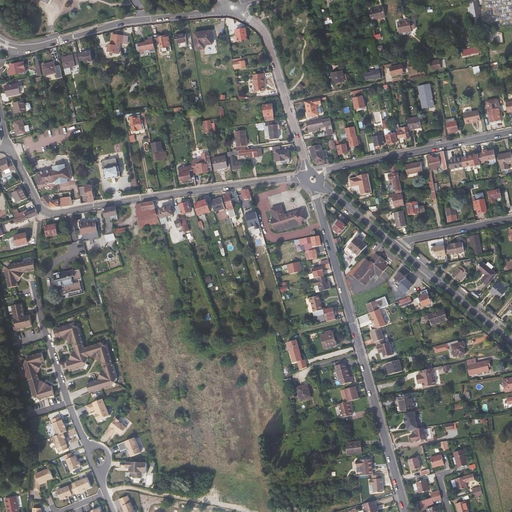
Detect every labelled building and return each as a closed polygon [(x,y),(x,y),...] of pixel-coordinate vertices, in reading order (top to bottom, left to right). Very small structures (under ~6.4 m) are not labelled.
[(385,17),(383,7),(369,11),(372,21),(385,17)] [(332,22),(331,18),(329,19),(328,15),(321,17),(326,31),(328,30),(327,24),(332,22)] [(415,30),(414,23),(410,24),(410,22),(403,23),(397,23),(399,34),(412,32),(411,30),(415,30)] [(248,40),(246,29),(235,30),(237,42),(248,40)] [(382,38),(381,34),(376,35),(374,30),(371,31),(377,53),(379,52),(376,40),(382,38)] [(212,44),(210,31),(198,33),(200,46),(212,44)] [(187,43),(185,33),(175,35),(177,45),(187,43)] [(128,45),(129,37),(125,36),(112,35),(111,43),(114,43),(114,46),(109,45),(108,53),(113,53),(113,54),(119,55),(120,44),(128,45)] [(171,46),(169,36),(159,37),(161,49),(167,48),(167,47),(171,46)] [(152,56),(151,54),(156,53),(153,37),(148,38),(149,41),(144,42),(144,44),(135,45),(137,54),(141,53),(141,58),(152,56)] [(481,53),(480,46),(462,50),(463,56),(481,53)] [(93,62),(90,51),(83,53),(82,54),(78,55),(79,62),(84,61),(85,64),(93,62)] [(75,63),(78,62),(76,55),(62,58),(66,75),(71,74),(70,68),(75,66),(75,63)] [(246,68),(244,58),(232,60),(233,68),(239,67),(239,69),(246,68)] [(441,69),(439,60),(430,62),(432,71),(441,69)] [(24,71),(23,63),(10,66),(12,75),(22,73),(22,71),(24,71)] [(62,78),(59,66),(55,67),(54,63),(42,66),(45,76),(56,73),(57,79),(62,78)] [(383,70),(380,70),(380,71),(378,63),(375,64),(376,71),(364,74),(366,82),(384,78),(383,70)] [(492,71),(491,63),(486,64),(481,66),(482,71),(486,70),(487,72),(492,71)] [(390,66),(391,75),(404,73),(403,64),(390,66)] [(348,81),(347,76),(344,77),(343,72),(332,74),(334,84),(348,81)] [(265,86),(265,83),(264,79),(253,80),(255,93),(265,91),(264,86),(265,86)] [(20,94),(18,84),(6,86),(7,97),(20,94)] [(435,107),(430,85),(418,87),(423,109),(435,107)] [(75,117),(74,109),(71,96),(67,97),(72,118),(75,117)] [(366,107),(363,97),(354,99),(356,109),(366,107)] [(319,115),(317,104),(318,104),(317,100),(306,102),(309,118),(319,115)] [(488,111),(489,120),(490,123),(500,121),(499,118),(501,117),(499,109),(498,109),(496,100),(487,102),(489,111),(488,111)] [(26,111),(23,101),(13,104),(14,107),(13,108),(15,114),(26,111)] [(274,121),(272,105),(263,106),(265,121),(274,121)] [(481,120),(479,110),(463,113),(465,124),(481,120)] [(139,113),(139,114),(129,116),(132,131),(142,129),(144,128),(143,124),(146,123),(144,112),(139,113)] [(422,128),(420,117),(407,120),(410,131),(422,128)] [(334,135),(331,119),(324,120),(323,118),(319,119),(313,120),(313,122),(308,124),(310,132),(319,130),(319,128),(325,127),(325,128),(327,127),(329,136),(334,135)] [(459,132),(457,121),(455,121),(455,118),(446,120),(449,134),(459,132)] [(24,127),(23,120),(14,122),(17,135),(30,132),(29,126),(24,127)] [(279,139),(278,125),(279,125),(278,121),(265,123),(266,127),(269,127),(270,140),(279,139)] [(410,138),(408,127),(402,129),(402,131),(400,131),(399,125),(396,126),(400,147),(404,146),(403,138),(405,138),(405,139),(410,138)] [(357,138),(355,128),(346,130),(348,139),(349,139),(351,147),(359,145),(358,138),(357,138)] [(247,146),(246,131),(235,132),(237,151),(245,150),(245,146),(247,146)] [(398,142),(396,134),(386,136),(388,144),(398,142)] [(384,144),(382,136),(373,138),(375,147),(378,146),(378,145),(384,144)] [(337,150),(335,139),(329,141),(330,145),(332,144),(333,151),(337,150)] [(167,158),(165,152),(163,152),(163,151),(162,151),(160,142),(151,144),(155,162),(165,160),(165,159),(167,158)] [(348,153),(347,145),(338,147),(339,155),(348,153)] [(291,162),(290,159),(289,150),(281,151),(280,146),(272,147),(274,162),(277,162),(285,161),(286,162),(291,162)] [(325,158),(323,149),(322,149),(321,146),(311,148),(314,162),(317,164),(318,167),(331,164),(330,159),(327,159),(326,157),(325,158)] [(258,156),(257,149),(245,150),(237,151),(228,153),(228,157),(231,157),(232,170),(243,169),(242,161),(236,162),(235,156),(239,156),(239,157),(249,156),(249,158),(254,157),(254,156),(258,156)] [(494,150),(487,151),(483,152),(483,154),(479,154),(481,164),(485,163),(484,162),(495,160),(494,150)] [(211,164),(209,154),(209,155),(208,152),(204,153),(205,164),(197,165),(198,174),(209,172),(208,165),(211,164)] [(470,160),(469,152),(461,154),(462,158),(463,161),(470,160)] [(511,163),(511,156),(511,153),(499,156),(502,170),(509,169),(508,164),(511,163)] [(441,167),(439,157),(438,158),(437,155),(431,157),(430,155),(427,155),(431,169),(441,167)] [(227,168),(225,156),(213,159),(215,170),(227,168)] [(464,167),(463,161),(462,158),(449,161),(451,170),(464,167)] [(120,177),(118,167),(116,159),(103,162),(105,170),(104,170),(106,180),(120,177)] [(16,169),(12,162),(8,164),(6,160),(0,162),(0,172),(10,169),(11,171),(16,169)] [(402,192),(396,162),(393,162),(391,162),(393,173),(384,175),(385,182),(389,181),(389,182),(390,183),(391,184),(393,184),(395,193),(402,192)] [(423,171),(421,162),(405,165),(407,175),(423,171)] [(195,179),(194,174),(192,165),(179,168),(182,183),(192,181),(191,180),(195,179)] [(72,180),(69,168),(65,169),(65,166),(54,168),(54,171),(38,174),(40,186),(56,183),(57,185),(68,183),(67,180),(72,180)] [(372,193),(368,174),(358,176),(358,178),(351,179),(352,187),(360,186),(362,195),(372,193)] [(93,194),(92,185),(85,186),(87,195),(88,203),(95,201),(94,199),(95,198),(95,193),(93,194)] [(87,195),(85,186),(78,187),(79,192),(80,197),(87,195)] [(27,199),(22,189),(12,194),(14,196),(12,197),(14,202),(16,201),(17,204),(27,199)] [(251,197),(249,189),(241,190),(244,200),(251,197)] [(501,198),(500,190),(488,192),(490,203),(496,202),(495,199),(501,198)] [(72,206),(70,192),(61,193),(62,199),(60,199),(60,200),(51,202),(45,196),(41,199),(41,200),(41,201),(41,202),(48,207),(51,208),(72,206)] [(405,205),(402,192),(395,193),(389,195),(390,199),(393,198),(395,207),(405,205)] [(234,209),(229,193),(224,195),(227,204),(233,228),(240,226),(238,221),(236,221),(236,219),(234,210),(234,209)] [(225,209),(221,198),(211,201),(215,212),(225,209)] [(210,212),(207,200),(201,202),(205,214),(210,212)] [(487,212),(485,200),(474,202),(475,209),(477,209),(478,214),(487,212)] [(153,202),(142,203),(135,205),(140,229),(161,225),(159,220),(156,211),(155,209),(153,202)] [(205,214),(201,202),(195,204),(199,215),(205,214)] [(191,211),(189,203),(179,205),(179,206),(175,207),(178,215),(181,213),(182,214),(191,211)] [(425,212),(424,206),(419,207),(418,203),(407,205),(409,215),(425,212)] [(302,225),(301,222),(307,220),(303,210),(284,215),(281,206),(271,209),(273,219),(270,220),(273,230),(277,229),(278,233),(302,225)] [(113,230),(112,220),(118,219),(117,216),(118,216),(116,207),(103,209),(106,222),(106,224),(105,231),(105,236),(113,234),(126,232),(125,228),(113,230)] [(174,215),(171,207),(159,210),(161,219),(174,215)] [(38,216),(37,211),(36,209),(28,213),(27,211),(19,214),(17,209),(13,211),(15,216),(16,216),(17,219),(26,215),(28,220),(38,216)] [(406,227),(403,211),(395,213),(398,228),(406,227)] [(457,220),(455,211),(447,213),(449,222),(457,220)] [(259,225),(256,212),(246,215),(247,220),(249,220),(250,223),(253,222),(255,226),(259,225)] [(28,220),(26,215),(17,219),(15,220),(16,224),(28,220)] [(190,231),(184,217),(179,219),(180,220),(182,227),(185,233),(190,231)] [(340,235),(347,226),(337,218),(332,224),(335,227),(334,230),(340,235)] [(101,240),(100,236),(97,221),(93,222),(93,221),(86,222),(86,220),(81,221),(83,234),(84,234),(86,243),(90,242),(90,241),(97,239),(97,241),(101,240)] [(57,235),(55,225),(45,227),(47,237),(57,235)] [(28,243),(25,233),(15,236),(18,246),(28,243)] [(479,235),(470,237),(467,237),(468,242),(471,242),(474,255),(482,253),(479,235)] [(166,244),(164,236),(153,239),(155,246),(166,244)] [(321,246),(319,237),(312,238),(312,237),(295,241),(296,244),(300,243),(301,246),(304,246),(308,260),(317,258),(315,250),(314,250),(314,247),(321,246)] [(368,246),(357,237),(348,247),(358,256),(368,246)] [(465,251),(463,243),(459,244),(459,243),(453,245),(453,246),(445,247),(447,255),(451,254),(451,256),(454,255),(454,256),(463,254),(463,253),(465,253),(465,251)] [(447,255),(445,247),(445,246),(432,249),(433,255),(436,254),(436,257),(442,256),(442,257),(447,256),(447,255)] [(379,257),(377,255),(376,254),(369,262),(366,260),(353,276),(357,279),(361,282),(365,286),(373,276),(376,279),(379,276),(379,277),(388,266),(387,265),(388,263),(380,256),(379,257)] [(23,274),(22,273),(35,270),(34,261),(11,265),(10,265),(5,273),(5,274),(8,289),(18,287),(17,281),(18,282),(23,274)] [(302,268),(300,262),(283,266),(284,270),(289,269),(290,275),(299,273),(298,269),(302,268)] [(497,274),(483,263),(478,269),(486,275),(481,281),(487,286),(497,274)] [(462,281),(468,274),(465,272),(466,271),(461,266),(454,274),(462,281)] [(310,280),(315,279),(324,276),(322,267),(312,269),(314,274),(309,275),(310,280)] [(75,276),(73,271),(67,272),(67,273),(61,274),(60,273),(54,274),(56,280),(72,277),(75,276)] [(405,295),(414,285),(400,273),(395,278),(402,284),(398,289),(405,295)] [(74,285),(72,277),(56,280),(57,287),(64,285),(64,288),(74,285)] [(500,300),(507,291),(498,283),(490,292),(500,300)] [(431,300),(430,300),(428,294),(427,290),(421,292),(422,296),(420,298),(423,307),(431,304),(432,302),(431,300)] [(323,310),(319,296),(309,299),(310,303),(311,302),(314,312),(323,310)] [(413,303),(410,297),(398,302),(401,308),(413,303)] [(385,307),(388,306),(385,298),(367,305),(370,313),(371,313),(385,307)] [(32,327),(30,316),(25,317),(22,304),(11,307),(15,320),(14,320),(16,330),(32,327)] [(336,319),(332,307),(323,310),(314,312),(313,313),(314,317),(325,314),(327,322),(336,319)] [(372,316),(386,311),(385,307),(371,313),(372,316)] [(448,321),(444,310),(424,316),(425,320),(430,319),(432,326),(448,321)] [(117,378),(108,349),(108,348),(99,343),(84,348),(82,340),(79,330),(79,329),(70,324),(70,325),(57,329),(57,330),(53,331),(55,338),(59,337),(59,338),(63,337),(62,339),(71,343),(72,342),(75,353),(74,352),(69,360),(71,361),(67,362),(70,372),(76,370),(83,368),(84,368),(88,359),(87,359),(87,358),(92,356),(92,358),(100,362),(101,361),(104,372),(103,371),(98,379),(100,380),(87,384),(90,393),(107,388),(112,387),(113,387),(117,378)] [(373,342),(384,339),(381,327),(370,331),(373,342)] [(332,333),(331,330),(324,332),(325,335),(321,336),(325,349),(336,345),(333,332),(332,333)] [(287,341),(293,362),(303,359),(296,338),(287,341)] [(465,354),(464,348),(465,348),(464,342),(447,347),(448,351),(453,349),(455,357),(459,356),(459,357),(461,357),(461,355),(465,354)] [(393,355),(390,343),(378,347),(378,348),(380,353),(383,352),(385,357),(393,355)] [(38,373),(43,364),(41,364),(45,363),(42,353),(29,357),(28,357),(24,366),(25,366),(29,380),(39,379),(37,372),(38,373)] [(413,362),(411,354),(403,356),(404,359),(409,358),(410,363),(413,362)] [(489,368),(491,368),(489,361),(477,364),(476,358),(467,360),(469,376),(490,372),(489,368)] [(402,372),(399,360),(386,364),(389,375),(402,372)] [(341,385),(351,382),(354,382),(353,376),(351,377),(348,368),(346,369),(345,364),(335,366),(339,381),(340,381),(341,385)] [(434,385),(431,373),(432,372),(432,369),(427,370),(418,372),(419,376),(415,377),(417,384),(421,383),(422,388),(434,385)] [(511,390),(511,377),(503,379),(506,392),(511,390)] [(55,396),(52,387),(49,388),(49,386),(41,381),(40,383),(39,379),(29,380),(33,395),(33,396),(42,401),(42,400),(55,396)] [(311,398),(308,385),(297,387),(300,400),(311,398)] [(337,394),(343,392),(345,403),(349,402),(359,399),(358,394),(356,394),(356,392),(357,391),(356,387),(337,392),(337,394)] [(414,408),(412,396),(399,398),(401,410),(414,408)] [(103,399),(100,401),(86,406),(89,413),(96,410),(96,411),(97,410),(99,413),(98,414),(95,415),(98,421),(100,420),(102,419),(110,416),(104,400),(103,399)] [(353,415),(349,402),(345,403),(338,404),(342,418),(353,415)] [(417,427),(417,422),(417,421),(417,417),(416,416),(415,412),(405,414),(406,418),(405,419),(406,424),(407,424),(408,429),(417,427)] [(126,427),(119,420),(120,420),(116,417),(104,431),(110,435),(115,429),(120,434),(126,427)] [(51,423),(56,435),(66,431),(61,419),(53,423),(51,423)] [(454,430),(453,423),(445,424),(446,431),(454,430)] [(413,429),(414,435),(410,435),(412,442),(417,441),(417,442),(426,440),(424,427),(413,429)] [(68,445),(65,439),(66,438),(64,433),(53,437),(59,453),(69,449),(67,446),(68,445)] [(129,453),(130,452),(132,457),(141,453),(135,438),(118,445),(121,452),(128,449),(129,453)] [(362,454),(360,442),(347,443),(348,456),(362,454)] [(468,466),(464,450),(454,453),(459,469),(468,466)] [(72,471),(79,468),(81,468),(80,467),(81,467),(80,462),(78,462),(76,456),(73,457),(72,453),(71,453),(64,456),(65,461),(67,460),(72,471)] [(444,465),(442,456),(431,459),(433,468),(444,465)] [(421,468),(418,458),(408,461),(411,471),(421,468)] [(373,474),(371,460),(357,461),(357,467),(361,467),(361,476),(373,474)] [(146,473),(147,463),(126,462),(126,468),(131,468),(131,472),(130,472),(130,477),(134,477),(134,478),(140,478),(142,478),(142,473),(146,473)] [(36,476),(35,490),(35,491),(41,491),(41,485),(48,482),(48,481),(54,479),(50,469),(36,474),(37,475),(36,476)] [(467,483),(474,481),(473,474),(460,478),(455,480),(458,491),(468,488),(467,483)] [(373,485),(373,492),(383,492),(382,475),(373,475),(373,479),(369,479),(369,485),(373,485)] [(92,487),(87,478),(78,482),(72,484),(73,485),(76,492),(76,494),(77,494),(82,492),(84,491),(84,490),(92,487)] [(429,491),(426,480),(417,483),(420,494),(429,491)] [(69,497),(73,495),(76,494),(76,492),(73,485),(58,491),(61,500),(65,499),(66,499),(69,498),(69,497)] [(120,500),(124,511),(134,511),(128,496),(120,500)] [(5,499),(6,506),(7,511),(19,511),(16,497),(5,499)] [(379,511),(376,500),(374,501),(365,503),(366,506),(362,507),(363,511),(360,511),(379,511)] [(468,511),(465,502),(456,504),(458,511),(468,511)]
